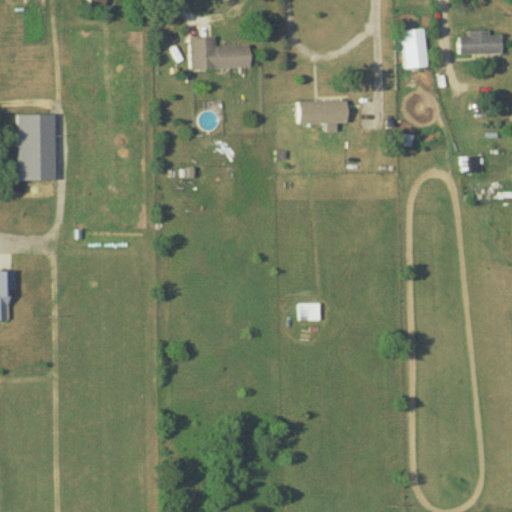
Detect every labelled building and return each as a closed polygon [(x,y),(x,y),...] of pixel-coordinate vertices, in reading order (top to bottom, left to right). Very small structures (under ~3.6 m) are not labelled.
[(404,69),(425,67),(421,28),(400,30),(404,69)] [(487,31),(467,31),(467,36),(457,36),(457,54),(499,54),(499,35),(487,35),(487,31)] [(188,69),(247,68),(246,45),(213,46),(213,37),(187,37),(188,69)] [(343,123),(343,100),(296,100),(296,123),(343,123)] [(12,270),(0,270),(0,319),(4,320),(5,288),(12,288),(12,270)]
